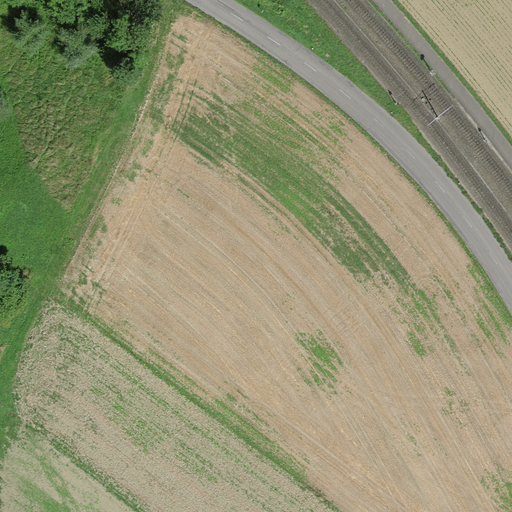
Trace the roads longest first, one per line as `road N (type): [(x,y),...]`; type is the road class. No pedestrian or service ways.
road 1 (tertiary): [(209,0),(312,67),(411,152),(511,287)]
road 2 (track): [(511,156),(380,0)]
